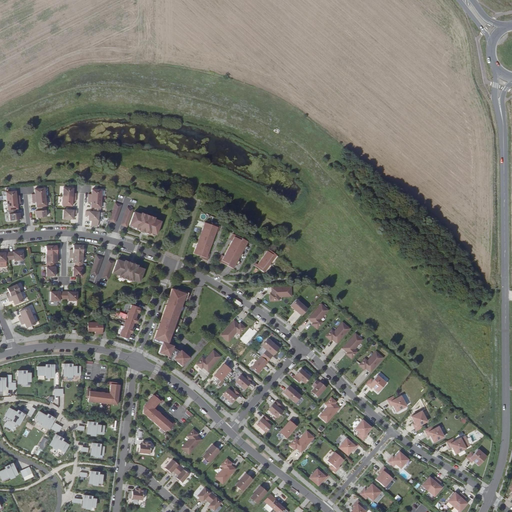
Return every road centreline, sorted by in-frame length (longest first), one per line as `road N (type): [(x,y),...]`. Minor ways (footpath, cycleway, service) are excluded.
road 1 (secondary): [(489,495),(505,415),(503,125)]
road 2 (residential): [(0,237),(79,233),(171,261)]
road 3 (residential): [(0,402),(34,401),(69,422),(74,473),(59,503)]
road 4 (residential): [(171,261),(302,347)]
road 5 (unclassified): [(136,361),(74,345),(12,351)]
road 6 (residential): [(302,347),(393,432)]
road 7 (unclassified): [(325,508),(228,431)]
